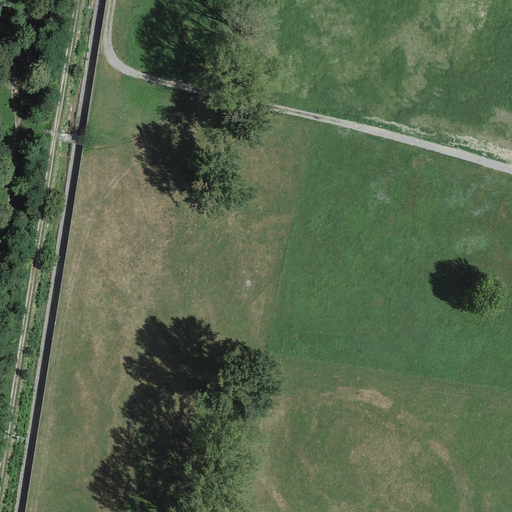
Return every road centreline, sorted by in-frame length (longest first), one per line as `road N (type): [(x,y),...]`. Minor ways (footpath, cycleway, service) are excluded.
road 1 (track): [(77,0),(0,480)]
road 2 (track): [(511,170),(117,65),(107,39),(114,0)]
